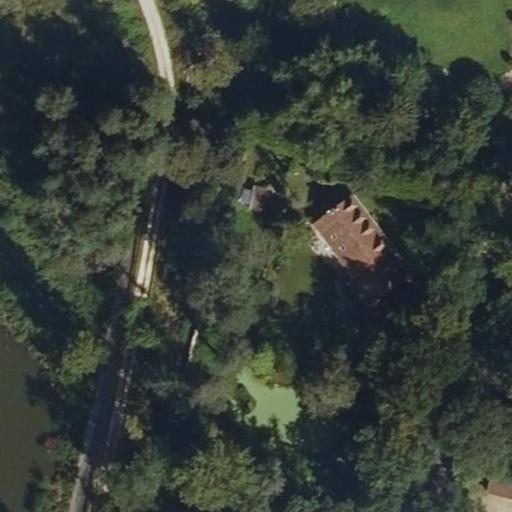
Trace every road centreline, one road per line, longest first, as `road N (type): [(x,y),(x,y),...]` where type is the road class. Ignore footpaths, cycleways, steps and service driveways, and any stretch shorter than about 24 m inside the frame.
road 1 (track): [(146,0),(159,93),(143,287),(97,511)]
road 2 (residential): [(511,194),(407,511)]
